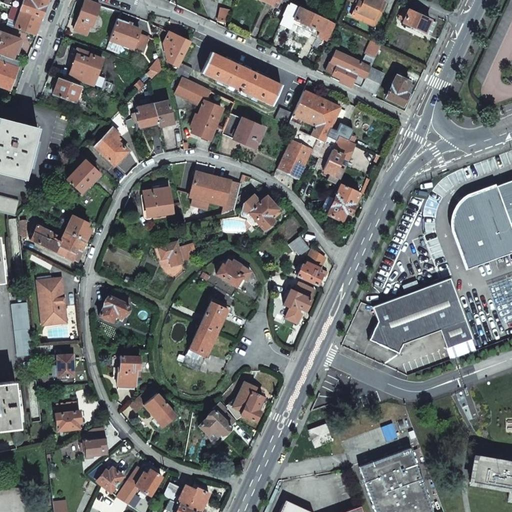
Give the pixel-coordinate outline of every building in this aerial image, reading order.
[(28,0),(23,0),(20,9),(21,9),(41,16),(46,4),(46,0),(30,0),(30,1),(28,0)] [(84,0),(76,21),(73,29),(86,34),(89,26),(91,26),(99,5),(84,0)] [(379,0),(351,0),(357,3),(351,16),(361,21),(364,15),(373,20),(377,11),(380,12),(384,3),(379,0)] [(299,8),(289,4),(282,18),(292,23),(294,19),(319,31),(317,35),(327,40),(335,24),(299,7),(299,8)] [(436,23),(403,8),(397,20),(430,35),(436,23)] [(21,9),(14,27),(35,34),(40,20),(41,16),(21,9)] [(361,21),(374,26),(380,12),(377,11),(373,20),(364,15),(361,21)] [(118,19),(110,40),(132,48),(143,52),(148,38),(138,33),(139,29),(127,25),(128,23),(118,19)] [(0,31),(0,54),(12,59),(19,41),(19,39),(0,31)] [(168,32),(163,43),(165,52),(169,54),(166,61),(177,67),(179,63),(189,43),(168,32)] [(340,78),(352,83),(361,87),(370,68),(380,45),(371,41),(361,63),(335,51),(325,71),(340,78)] [(78,50),(68,76),(93,85),(102,59),(78,50)] [(211,52),(201,72),(222,82),(221,84),(226,87),(227,85),(245,93),(244,95),(249,98),(250,96),(271,105),(281,85),(244,67),(211,52)] [(0,54),(0,85),(9,89),(19,62),(12,59),(0,54)] [(159,61),(150,70),(158,73),(162,70),(159,61)] [(177,67),(174,74),(175,74),(181,77),(188,80),(192,69),(179,63),(177,67)] [(383,74),(370,68),(361,87),(374,93),(383,74)] [(150,70),(146,73),(152,79),(158,73),(150,70)] [(175,74),(169,87),(175,90),(181,77),(175,74)] [(48,75),(46,82),(55,85),(53,94),(80,103),(85,88),(48,75)] [(408,81),(395,75),(391,85),(388,84),(385,90),(388,91),(385,97),(402,105),(407,94),(403,92),(408,81)] [(174,93),(190,100),(202,106),(203,106),(205,101),(210,91),(188,80),(181,77),(175,90),(174,93)] [(339,81),(350,87),(352,83),(340,78),(339,81)] [(139,80),(134,85),(139,90),(144,85),(139,80)] [(408,81),(403,92),(407,94),(412,83),(408,81)] [(312,136),(328,102),(304,91),(293,113),(288,125),(296,129),(312,136)] [(190,100),(174,93),(177,107),(190,105),(190,100)] [(157,122),(158,126),(165,124),(173,122),(167,100),(153,104),(157,122)] [(208,139),(222,108),(205,101),(203,106),(202,106),(191,132),(200,135),(208,139)] [(318,139),(323,142),(331,125),(339,108),(328,102),(312,136),(318,139)] [(153,103),(136,107),(137,113),(136,113),(139,127),(148,125),(157,122),(153,104),(153,103)] [(281,107),(275,119),(288,125),(293,113),(281,107)] [(230,114),(221,134),(238,141),(254,148),(263,128),(230,114)] [(0,117),(0,172),(24,179),(37,127),(0,117)] [(351,134),(331,125),(323,142),(333,147),(339,136),(349,140),(351,134)] [(112,127),(94,146),(113,165),(120,158),(127,151),(114,138),(118,134),(112,127)] [(296,129),(277,169),(288,174),(299,179),(311,153),(318,139),(312,136),(296,129)] [(336,184),(355,143),(349,140),(339,136),(333,147),(323,170),(319,177),(336,184)] [(323,170),(333,147),(323,142),(318,139),(311,153),(320,157),(316,167),(323,170)] [(80,192),(90,181),(94,185),(98,181),(102,177),(84,160),(66,179),(80,192)] [(209,201),(224,206),(222,214),(234,211),(239,189),(241,183),(219,177),(196,172),(189,197),(193,197),(209,201)] [(452,231),(466,269),(511,252),(511,179),(467,196),(463,198),(458,203),(455,208),(452,220),(452,231)] [(328,212),(326,214),(341,220),(344,214),(349,216),(360,192),(340,183),(333,198),(328,212)] [(143,191),(146,216),(172,212),(168,187),(162,188),(162,186),(155,187),(155,189),(149,190),(143,191)] [(246,193),(238,200),(242,206),(243,205),(251,198),(246,193)] [(0,195),(0,210),(14,214),(18,200),(0,195)] [(259,226),(263,230),(274,221),(272,219),(269,216),(277,209),(277,208),(266,196),(262,199),(258,203),(253,197),(251,198),(243,205),(241,212),(248,212),(259,226)] [(327,196),(321,208),(328,212),(333,198),(327,196)] [(191,205),(206,208),(209,201),(193,197),(191,205)] [(259,226),(248,212),(241,212),(243,205),(242,206),(238,219),(246,220),(255,230),(259,226)] [(272,219),(280,212),(277,209),(269,216),(272,219)] [(344,214),(341,220),(345,223),(349,216),(344,214)] [(72,216),(65,230),(66,230),(85,239),(88,235),(90,230),(86,228),(88,223),(72,216)] [(18,220),(20,236),(25,238),(26,220),(18,220)] [(32,232),(29,240),(55,252),(62,238),(51,233),(53,229),(37,222),(36,225),(33,224),(30,231),(32,232)] [(85,239),(66,230),(62,238),(55,252),(70,259),(71,258),(74,260),(77,254),(73,252),(74,252),(72,251),(73,247),(80,250),(83,245),(85,239)] [(300,236),(289,245),(293,251),(295,250),(299,256),(309,248),(300,236)] [(182,263),(177,242),(159,247),(162,258),(169,256),(172,266),(182,263)] [(196,256),(192,243),(179,247),(183,260),(196,256)] [(301,264),(296,276),(317,285),(322,273),(318,271),(325,258),(312,249),(304,265),(301,264)] [(219,268),(215,274),(238,289),(239,289),(243,281),(248,284),(254,275),(254,274),(231,260),(229,264),(225,261),(221,267),(220,266),(219,268)] [(37,281),(43,326),(69,323),(68,315),(66,307),(65,307),(65,303),(66,303),(63,278),(37,281)] [(402,344),(440,330),(445,344),(447,348),(471,339),(449,278),(372,306),(373,309),(376,317),(377,320),(368,339),(394,351),(398,353),(402,344)] [(307,306),(314,290),(298,283),(294,291),(290,289),(289,290),(283,305),(290,308),(285,318),(297,323),(301,313),(298,312),(300,308),(307,311),(309,307),(307,306)] [(124,315),(129,305),(132,297),(115,290),(112,297),(108,296),(99,316),(112,321),(114,316),(120,318),(122,314),(124,315)] [(211,299),(200,324),(216,332),(228,307),(211,299)] [(32,355),(26,302),(12,304),(18,357),(32,355)] [(200,324),(182,363),(199,370),(216,332),(200,324)] [(35,346),(36,361),(44,360),(43,352),(48,352),(48,346),(35,346)] [(52,364),(53,375),(57,375),(57,376),(72,375),(72,364),(73,364),(73,359),(73,354),(54,355),(54,362),(56,361),(56,364),(52,364)] [(139,357),(120,356),(119,368),(117,368),(117,377),(117,385),(118,385),(118,387),(134,388),(134,385),(135,385),(136,376),(139,376),(139,357)] [(0,429),(19,427),(13,381),(0,382),(1,385),(0,384),(0,429)] [(244,381),(235,399),(235,398),(226,406),(237,420),(242,415),(255,421),(260,411),(257,409),(259,403),(263,396),(253,392),(256,387),(244,381)] [(143,405),(157,421),(160,424),(162,427),(175,415),(150,386),(130,405),(136,412),(143,405)] [(205,419),(198,426),(214,442),(236,420),(226,410),(228,408),(220,401),(214,408),(215,410),(212,409),(205,416),(205,419)] [(55,413),(56,431),(79,428),(79,423),(81,423),(80,417),(79,410),(75,411),(74,403),(56,405),(57,413),(55,413)] [(315,448),(332,441),(326,424),(308,430),(315,448)] [(85,452),(85,455),(100,454),(99,450),(106,449),(105,439),(103,428),(93,429),(82,435),(84,452),(85,452)] [(432,511),(409,448),(359,467),(375,511),(432,511)] [(511,463),(475,457),(470,482),(510,489),(508,498),(511,498),(511,463)] [(105,469),(96,480),(99,483),(101,485),(111,492),(123,476),(116,470),(109,465),(105,470),(105,469)] [(137,468),(128,481),(130,482),(138,487),(138,488),(149,495),(161,476),(154,471),(147,467),(143,472),(137,468)] [(170,483),(169,482),(162,496),(169,499),(176,502),(183,489),(170,483)] [(179,504),(196,511),(197,511),(202,504),(203,505),(209,494),(199,489),(200,486),(194,484),(192,488),(185,485),(183,489),(176,502),(179,504)] [(176,502),(169,499),(165,509),(170,511),(174,511),(179,504),(176,502)] [(298,510),(298,511),(310,511),(285,500),(283,503),(298,510)] [(283,503),(279,511),(298,511),(298,510),(283,503)]
